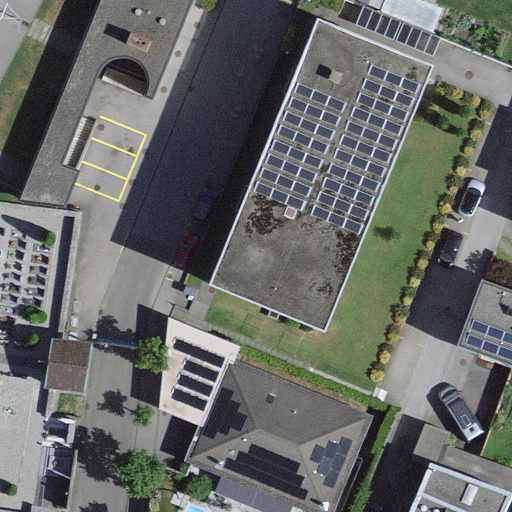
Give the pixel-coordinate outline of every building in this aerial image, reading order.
[(195,0),(102,0),(17,209),(62,218),(75,184),(59,176),(96,83),(100,77),(107,72),(114,69),(119,69),(126,70),(132,71),(136,73),(141,79),(144,85),(146,95),(145,104),(142,110),(150,113),(195,0)] [(430,57),(315,12),(210,276),(325,322),(430,57)] [(511,288),(478,276),(455,342),(511,362),(511,288)] [(241,345),(167,315),(158,407),(199,426),(226,359),(232,362),(241,345)] [(232,362),(226,359),(199,426),(185,458),(315,511),(325,511),(365,416),(232,362)] [(501,511),(510,492),(431,458),(407,511),(501,511)]
